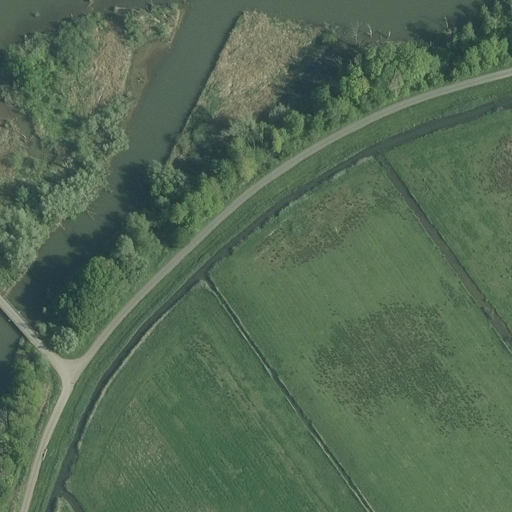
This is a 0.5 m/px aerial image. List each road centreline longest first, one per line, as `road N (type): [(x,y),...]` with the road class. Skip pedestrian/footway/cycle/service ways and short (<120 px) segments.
road 1 (unclassified): [(72,375),(190,245),(326,140),(511,72)]
road 2 (unclassified): [(24,511),(72,375)]
